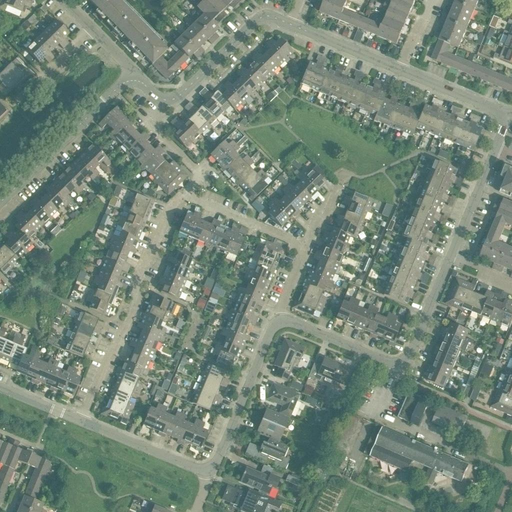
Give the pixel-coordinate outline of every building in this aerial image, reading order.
[(31,5),(19,0),(5,0),(3,5),(5,6),(3,10),(14,14),(16,10),(21,12),(24,13),(26,7),(29,9),(31,5)] [(124,7),(117,0),(88,0),(109,21),(124,7)] [(222,19),(204,0),(196,8),(203,15),(211,22),(216,17),(217,19),(216,20),(219,23),(222,19)] [(226,8),(217,0),(203,0),(204,0),(222,19),(226,16),(223,13),(222,14),(221,13),(226,8)] [(237,5),(232,0),(217,0),(226,8),(231,3),(232,4),(231,6),(233,9),(237,5)] [(339,21),(343,10),(318,0),(318,1),(323,3),(319,13),(339,21)] [(343,10),(347,1),(343,0),(318,0),(343,10)] [(408,16),(412,7),(396,0),(392,0),(391,5),(389,4),(389,3),(386,1),(384,6),(408,16)] [(470,20),(474,11),(449,0),(447,5),(451,6),(452,4),(454,5),(451,12),(470,20)] [(474,11),(478,0),(477,0),(449,0),(474,11)] [(405,26),(408,16),(384,6),(382,11),(385,12),(386,10),(388,11),(385,18),(405,26)] [(123,36),(138,21),(124,7),(109,21),(123,36)] [(358,29),(362,18),(343,10),(339,21),(358,29)] [(466,29),(470,20),(451,12),(448,18),(446,17),(447,16),(443,14),(441,19),(466,29)] [(218,29),(211,22),(203,15),(196,22),(215,41),(218,37),(216,35),(214,36),(213,34),(218,29)] [(377,37),(382,26),(376,24),(362,18),(358,29),(377,37)] [(401,35),(405,26),(385,18),(383,24),(381,23),(382,21),(378,20),(376,24),(382,26),(401,35)] [(462,39),(466,29),(441,19),(440,24),(443,25),(444,23),(446,24),(443,31),(462,39)] [(69,34),(55,21),(49,27),(48,25),(46,26),(65,46),(68,44),(64,39),(69,34)] [(138,51),(153,36),(138,21),(123,36),(138,51)] [(215,41),(196,22),(189,29),(203,44),(208,39),(210,40),(208,42),(211,45),(215,41)] [(65,46),(46,26),(44,28),(46,30),(40,35),(54,49),(58,45),(62,49),(65,46)] [(397,45),(401,35),(382,26),(377,37),(397,45)] [(511,26),(509,33),(504,31),(503,35),(508,37),(508,36),(511,37),(511,26)] [(203,44),(189,29),(182,36),(200,55),(204,52),(201,49),(200,50),(198,49),(203,44)] [(462,39),(443,31),(440,37),(439,36),(439,34),(436,33),(433,38),(449,45),(458,48),(462,39)] [(54,49),(40,35),(35,41),(33,39),(31,41),(51,61),(54,58),(49,53),(54,49)] [(160,57),(167,50),(153,36),(138,51),(152,65),(160,57)] [(200,55),(182,36),(174,44),(180,50),(188,59),(194,53),(195,55),(194,56),(196,59),(200,55)] [(511,37),(508,36),(508,37),(505,45),(500,42),(498,46),(503,48),(504,47),(511,50),(511,37)] [(446,53),(449,45),(433,38),(439,40),(431,59),(442,64),(446,53)] [(293,53),(280,39),(275,44),(271,39),(268,42),(287,62),(289,60),(287,59),(293,53)] [(51,61),(31,41),(30,42),(31,44),(25,50),(34,58),(39,63),(43,59),(48,64),(51,61)] [(287,62),(268,42),(265,45),(269,50),(265,54),(278,67),(284,62),(286,64),(287,62)] [(511,50),(504,47),(503,48),(500,56),(495,54),(493,58),(499,60),(499,59),(511,63),(511,50)] [(34,58),(25,50),(21,54),(29,63),(34,58)] [(174,72),(188,59),(180,50),(167,64),(174,72)] [(278,67),(265,54),(261,58),(256,53),(253,56),(273,76),(274,75),(273,73),(278,67)] [(461,72),(465,61),(446,53),(442,64),(461,72)] [(273,76),(253,56),(250,59),(255,64),(251,68),(264,82),(269,76),(271,78),(273,76)] [(174,72),(167,64),(160,57),(152,65),(166,80),(174,72)] [(29,73),(15,59),(3,71),(22,89),(25,86),(20,81),(29,73)] [(479,79),(484,69),(465,61),(461,72),(479,79)] [(307,94),(316,74),(313,73),(316,66),(309,63),(299,85),(305,88),(304,91),(305,93),(307,94)] [(318,93),(328,71),(321,68),(322,66),(319,65),(318,67),(321,68),(318,75),(316,74),(307,94),(310,95),(312,94),(313,91),(318,93)] [(264,82),(251,68),(246,72),(242,68),(239,71),(258,91),(260,89),(258,87),(264,82)] [(498,87),(503,77),(484,69),(479,79),(498,87)] [(22,89),(3,71),(0,74),(0,91),(5,96),(13,88),(18,93),(22,89)] [(258,91),(239,71),(236,73),(240,78),(236,82),(249,96),(255,90),(257,92),(258,91)] [(326,101),(334,82),(332,81),(335,73),(328,71),(318,93),(324,96),(323,99),(324,101),(326,101)] [(337,101),(347,78),(340,75),(340,74),(338,73),(337,75),(339,76),(337,83),(334,82),(326,101),(328,102),(330,102),(332,99),(337,101)] [(511,92),(511,80),(503,77),(498,87),(511,92)] [(345,109),(353,89),(351,88),(354,81),(347,78),(337,101),(343,103),(342,106),(343,108),(345,109)] [(356,109),(366,86),(359,83),(359,82),(357,81),(356,83),(358,84),(356,90),(353,89),(345,109),(347,110),(349,110),(350,107),(356,109)] [(249,96),(236,82),(232,87),(227,82),(224,85),(244,105),(245,103),(244,101),(249,96)] [(244,105),(224,85),(221,88),(226,92),(221,96),(221,97),(230,106),(234,111),(240,105),(242,106),(244,105)] [(364,117),(372,97),(370,96),(372,89),(366,86),(356,109),(362,111),(361,114),(361,116),(364,117)] [(230,106),(221,97),(221,96),(217,92),(212,96),(204,88),(201,91),(224,115),(226,113),(224,111),(230,106)] [(383,99),(385,94),(377,91),(378,90),(376,89),(375,91),(377,92),(374,98),(372,97),(364,117),(366,118),(368,117),(369,114),(375,117),(373,121),(383,99)] [(224,115),(201,91),(198,94),(206,102),(202,106),(215,120),(221,115),(223,116),(224,115)] [(381,130),(389,110),(387,109),(390,101),(383,99),(373,121),(379,124),(378,127),(379,129),(381,130)] [(392,129),(402,106),(395,104),(395,102),(393,101),(392,103),(394,104),(392,111),(389,110),(381,130),(383,131),(385,130),(386,127),(392,129)] [(215,120),(202,106),(198,111),(189,102),(187,105),(210,129),(211,127),(210,126),(215,120)] [(210,129),(187,105),(184,108),(192,116),(187,121),(201,134),(206,129),(208,131),(210,129)] [(423,136),(431,117),(428,116),(431,108),(424,105),(420,114),(421,114),(415,128),(421,131),(419,134),(420,136),(423,136)] [(400,137),(408,117),(406,116),(409,109),(402,106),(392,129),(398,132),(397,134),(397,136),(400,137)] [(110,128),(123,114),(116,107),(98,125),(102,128),(106,124),(110,128)] [(434,136),(443,113),(436,110),(437,109),(435,108),(434,110),(436,111),(433,118),(431,117),(423,136),(425,137),(427,137),(428,134),(434,136)] [(421,114),(420,114),(414,111),(414,110),(412,109),(411,111),(413,112),(410,119),(408,117),(400,137),(402,138),(404,138),(405,135),(411,137),(415,128),(421,114)] [(442,144),(450,124),(447,123),(450,116),(443,113),(434,136),(440,138),(438,141),(439,143),(442,144)] [(120,132),(131,122),(123,114),(110,128),(114,132),(109,136),(112,139),(120,132)] [(453,144),(462,121),(455,118),(456,117),(454,116),(453,118),(455,119),(452,125),(450,124),(442,144),(444,145),(446,144),(447,142),(453,144)] [(201,134),(187,121),(183,125),(176,118),(173,120),(195,143),(197,141),(195,140),(201,134)] [(131,122),(120,132),(112,139),(114,141),(116,140),(121,145),(135,132),(131,128),(135,123),(132,120),(131,122)] [(195,143),(173,120),(170,123),(177,131),(173,135),(186,149),(192,143),(193,145),(195,143)] [(460,152),(469,132),(466,131),(469,124),(462,121),(453,144),(458,146),(457,149),(458,151),(460,152)] [(472,152),(481,129),(474,126),(475,125),(472,124),(472,126),(474,127),(471,133),(469,132),(460,152),(463,153),(465,152),(466,149),(472,152)] [(127,154),(147,135),(144,132),(139,136),(135,132),(121,145),(127,151),(125,153),(127,154)] [(136,160),(149,147),(145,142),(150,138),(147,135),(127,154),(128,156),(130,154),(136,160)] [(217,163),(235,145),(232,141),(227,146),(223,142),(210,155),(217,163)] [(110,163),(92,145),(87,150),(86,148),(83,150),(98,166),(102,162),(106,167),(110,163)] [(224,170),(238,157),(234,153),(239,148),(235,145),(217,163),(224,170)] [(141,169),(161,149),(158,146),(153,151),(149,147),(136,160),(141,165),(139,167),(141,169)] [(150,175),(164,161),(159,157),(164,152),(161,149),(141,169),(143,171),(145,169),(150,175)] [(98,166),(83,150),(85,152),(78,159),(95,177),(99,174),(94,169),(98,166)] [(232,177),(250,159),(246,156),(242,160),(238,157),(224,170),(225,170),(223,172),(225,175),(227,173),(232,177)] [(95,177),(78,159),(70,166),(68,164),(84,180),(87,176),(92,181),(95,177)] [(239,184),(252,171),(249,167),(253,163),(250,159),(232,177),(239,184)] [(156,184),(175,164),(172,161),(168,166),(164,161),(150,175),(156,180),(154,182),(156,184)] [(457,170),(434,161),(431,167),(428,166),(426,167),(425,169),(445,177),(446,175),(453,178),(457,170)] [(84,180),(68,164),(66,167),(68,169),(63,173),(81,192),(84,188),(80,184),(84,180)] [(167,196),(187,176),(182,171),(180,173),(174,166),(176,164),(175,164),(156,184),(167,196)] [(511,194),(511,172),(510,171),(511,169),(505,166),(501,177),(506,179),(501,190),(511,194)] [(444,180),(445,177),(425,169),(424,171),(425,173),(428,174),(426,180),(448,190),(451,183),(453,183),(454,181),(452,180),(451,182),(444,180)] [(246,192),(264,174),(260,170),(256,175),(252,171),(239,184),(239,185),(237,187),(240,189),(242,187),(246,192)] [(325,184),(312,170),(308,174),(303,170),(300,173),(317,191),(325,184)] [(81,192),(63,173),(58,178),(56,176),(54,179),(56,181),(69,194),(73,190),(77,195),(81,192)] [(317,191),(300,173),(296,177),(301,181),(297,185),(310,198),(317,191)] [(251,201),(267,186),(263,182),(267,178),(264,174),(246,192),(250,197),(248,198),(251,201)] [(448,190),(426,180),(423,186),(420,185),(419,185),(418,188),(437,196),(438,194),(446,197),(448,190)] [(48,188),(66,206),(70,202),(65,198),(69,194),(56,181),(48,188)] [(310,198),(297,185),(293,188),(289,184),(285,187),(303,206),(310,198)] [(57,211),(63,206),(64,208),(66,206),(48,188),(47,186),(44,189),(48,194),(44,198),(57,211)] [(303,206),(285,187),(281,191),(286,195),(282,199),(297,214),(296,213),(303,206)] [(436,199),(437,196),(418,188),(417,190),(417,192),(420,193),(418,199),(441,208),(444,202),(445,202),(446,200),(444,199),(443,201),(436,199)] [(368,208),(371,200),(354,193),(351,199),(345,197),(344,200),(370,211),(370,209),(368,208)] [(150,212),(154,202),(136,195),(134,200),(128,198),(126,202),(150,212)] [(57,211),(44,198),(39,202),(35,198),(32,200),(51,220),(53,219),(51,217),(57,211)] [(297,214),(282,199),(278,203),(274,198),(270,202),(288,220),(293,215),(295,217),(297,214)] [(441,208),(418,199),(416,205),(413,203),(411,204),(410,207),(430,215),(431,212),(438,215),(441,208)] [(51,220),(32,200),(29,203),(33,208),(29,212),(42,226),(48,220),(50,222),(51,220)] [(369,213),(370,211),(344,200),(342,204),(348,207),(346,212),(363,220),(366,212),(369,213)] [(511,214),(511,203),(504,200),(501,205),(501,207),(499,206),(499,204),(496,203),(494,207),(511,214)] [(146,221),(150,212),(126,202),(124,207),(130,209),(128,214),(146,221)] [(288,220),(270,202),(267,205),(271,210),(267,214),(281,227),(288,220)] [(429,217),(430,215),(410,207),(409,209),(410,211),(412,212),(410,218),(433,227),(436,220),(437,221),(438,219),(436,218),(435,220),(429,217)] [(511,226),(511,214),(494,207),(492,212),(495,214),(496,212),(498,213),(497,215),(495,220),(506,224),(511,226)] [(42,226),(29,212),(25,216),(20,212),(17,215),(37,235),(38,233),(37,231),(42,226)] [(187,239),(198,213),(194,212),(193,214),(189,212),(180,233),(186,236),(185,238),(187,239)] [(360,227),(363,220),(346,212),(344,218),(338,215),(336,219),(362,230),(363,228),(360,227)] [(198,241),(205,223),(199,221),(202,215),(198,213),(187,239),(189,240),(190,238),(198,241)] [(142,231),(146,221),(128,214),(126,219),(120,216),(118,221),(142,231)] [(37,235),(17,215),(14,218),(19,222),(14,227),(19,231),(28,240),(33,234),(35,236),(37,235)] [(433,227),(410,218),(406,216),(402,225),(422,234),(423,231),(430,234),(433,227)] [(362,230),(336,219),(334,223),(340,226),(338,231),(350,236),(355,239),(359,231),(361,232),(362,230)] [(206,247),(217,221),(213,220),(210,226),(205,223),(198,241),(205,244),(204,246),(206,247)] [(498,243),(506,224),(495,220),(487,238),(498,243)] [(138,240),(142,231),(118,221),(114,230),(138,240)] [(216,249),(224,231),(218,229),(220,223),(217,221),(206,247),(208,248),(209,246),(216,249)] [(427,239),(421,236),(422,234),(402,225),(401,228),(402,230),(405,231),(402,237),(407,239),(429,248),(425,246),(428,239),(430,240),(430,237),(428,237),(427,239)] [(225,255),(235,229),(232,227),(229,233),(224,231),(216,249),(224,252),(223,254),(225,255)] [(236,257),(243,239),(237,237),(239,231),(235,229),(225,255),(227,256),(228,253),(236,257)] [(347,244),(350,236),(338,231),(332,229),(330,235),(324,232),(322,236),(348,247),(349,244),(347,244)] [(26,254),(7,234),(3,230),(0,233),(8,241),(4,245),(17,259),(23,254),(25,255),(26,254)] [(134,249),(138,240),(114,230),(110,240),(134,249)] [(32,244),(28,240),(19,231),(14,235),(10,231),(7,234),(26,254),(28,252),(26,250),(32,244)] [(347,249),(348,247),(322,236),(321,240),(326,242),(324,248),(342,255),(345,248),(347,249)] [(490,262),(498,243),(487,238),(479,258),(490,262)] [(407,239),(404,245),(401,243),(399,244),(398,246),(418,255),(419,252),(426,255),(429,248),(407,239)] [(136,250),(134,249),(110,240),(110,242),(112,243),(109,250),(126,257),(129,252),(135,254),(136,250)] [(283,257),(285,250),(266,242),(263,248),(257,245),(254,254),(277,264),(280,256),(283,257)] [(497,271),(507,247),(498,243),(490,262),(496,265),(495,266),(493,266),(492,269),(497,271)] [(17,259),(4,245),(0,249),(0,255),(12,268),(13,266),(12,265),(17,259)] [(417,257),(418,255),(398,246),(397,249),(398,251),(401,252),(399,258),(421,267),(424,260),(426,261),(427,259),(425,258),(424,260),(417,257)] [(508,270),(511,260),(511,248),(507,247),(497,271),(501,273),(503,270),(501,269),(502,267),(508,270)] [(339,262),(342,255),(324,248),(322,254),(316,251),(314,255),(340,266),(341,263),(339,262)] [(124,263),(126,257),(109,250),(106,257),(103,257),(103,259),(128,269),(130,266),(124,263)] [(191,269),(194,261),(176,254),(174,260),(168,257),(166,261),(192,272),(193,270),(191,269)] [(273,274),(277,264),(254,254),(251,260),(257,262),(255,267),(273,274)] [(12,268),(0,255),(0,271),(2,274),(8,268),(10,269),(12,268)] [(340,266),(314,255),(313,259),(319,261),(316,267),(334,274),(337,267),(339,268),(340,266)] [(421,267),(399,258),(396,263),(393,262),(391,263),(390,265),(410,274),(411,271),(419,274),(421,267)] [(128,269),(103,259),(102,261),(104,262),(101,269),(118,277),(121,271),(127,273),(128,269)] [(192,272),(166,261),(165,265),(168,267),(166,272),(186,280),(189,273),(191,274),(192,272)] [(409,276),(410,274),(390,265),(389,268),(390,270),(393,271),(391,276),(414,286),(416,279),(418,280),(419,277),(417,277),(416,279),(409,276)] [(269,284),(273,274),(255,267),(253,272),(247,269),(245,274),(269,284)] [(331,281),(334,274),(316,267),(314,272),(308,270),(306,274),(309,275),(332,285),(333,282),(331,281)] [(116,282),(118,277),(101,269),(98,277),(96,276),(95,278),(118,288),(120,289),(122,285),(116,282)] [(183,288),(186,280),(166,272),(164,278),(160,276),(159,280),(184,291),(185,289),(183,288)] [(265,293),(269,284),(245,274),(243,278),(249,281),(247,286),(265,293)] [(332,285),(309,275),(305,284),(322,291),(324,286),(330,289),(332,285)] [(414,286),(391,276),(388,282),(386,281),(384,282),(383,284),(403,292),(404,290),(411,293),(414,286)] [(114,297),(118,288),(95,278),(93,283),(99,285),(97,290),(114,297)] [(461,311),(470,287),(462,283),(463,281),(456,278),(445,304),(461,311)] [(183,293),(184,291),(159,280),(157,284),(163,286),(160,292),(178,300),(181,292),(183,293)] [(320,296),(322,291),(305,284),(300,296),(323,306),(326,299),(320,296)] [(408,298),(401,295),(403,292),(383,284),(382,286),(382,288),(385,290),(383,296),(406,305),(409,298),(410,298),(411,296),(409,295),(408,298)] [(471,312),(478,295),(473,292),(475,287),(471,285),(470,287),(461,311),(463,312),(464,309),(471,312)] [(261,302),(265,293),(247,286),(245,290),(240,288),(238,292),(261,302)] [(110,307),(114,297),(97,290),(95,295),(89,292),(87,297),(110,307)] [(480,318),(490,293),(486,291),(484,297),(478,295),(471,312),(478,315),(477,318),(480,318)] [(263,303),(261,302),(238,292),(237,295),(239,296),(236,303),(253,310),(256,305),(262,307),(263,303)] [(490,320),(497,303),(492,300),(494,294),(490,293),(480,318),(482,319),(483,317),(490,320)] [(171,315),(175,305),(152,295),(148,305),(171,315)] [(320,313),(323,306),(300,296),(297,302),(295,301),(292,308),(312,317),(318,319),(320,313)] [(106,316),(110,307),(87,297),(85,301),(91,304),(89,309),(106,316)] [(345,323),(355,300),(350,298),(348,304),(342,302),(335,319),(345,323)] [(499,326),(509,301),(505,299),(503,305),(497,303),(490,320),(497,323),(496,325),(499,326)] [(354,327),(362,310),(357,308),(359,302),(355,300),(345,323),(354,327)] [(509,328),(511,321),(511,308),(510,308),(511,304),(511,301),(509,301),(499,326),(501,327),(502,325),(509,328)] [(251,316),(253,310),(236,303),(233,310),(231,309),(230,312),(255,322),(257,318),(251,316)] [(171,315),(148,305),(144,315),(162,322),(164,317),(170,320),(171,315)] [(364,331),(373,308),(369,306),(366,312),(362,310),(354,327),(364,331)] [(372,338),(380,317),(376,315),(378,310),(373,308),(364,331),(370,334),(369,336),(372,338)] [(95,325),(98,319),(80,312),(77,320),(75,319),(74,321),(100,332),(101,328),(95,325)] [(255,322),(230,312),(229,314),(231,315),(228,322),(245,329),(248,324),(259,328),(260,324),(255,322)] [(382,339),(392,315),(387,313),(385,319),(380,317),(372,338),(375,339),(376,336),(382,339)] [(160,327),(162,322),(144,315),(140,324),(164,334),(166,329),(160,327)] [(393,340),(400,326),(394,323),(397,317),(392,315),(382,339),(389,342),(387,345),(393,348),(396,341),(393,340)] [(100,332),(74,321),(73,323),(75,324),(72,331),(90,339),(92,333),(98,336),(100,332)] [(243,335),(245,329),(228,322),(225,329),(223,328),(222,331),(245,340),(247,341),(249,337),(243,335)] [(164,334),(140,324),(138,323),(136,327),(142,329),(140,335),(157,342),(160,335),(163,336),(164,334)] [(465,339),(468,331),(451,324),(448,330),(442,327),(441,331),(466,342),(467,340),(465,339)] [(88,344),(90,339),(72,331),(69,339),(67,338),(66,340),(92,351),(93,347),(88,344)] [(243,347),(245,340),(222,331),(220,335),(226,338),(224,342),(244,351),(245,348),(243,347)] [(466,342),(441,331),(439,335),(445,337),(443,343),(460,350),(463,343),(466,344),(466,342)] [(155,350),(157,342),(140,335),(138,341),(132,338),(130,342),(156,353),(157,351),(155,350)] [(0,359),(9,363),(18,339),(14,337),(11,343),(7,341),(0,356),(0,359)] [(18,367),(23,355),(26,349),(21,347),(23,341),(18,339),(9,363),(18,367)] [(92,351),(66,340),(65,342),(67,343),(64,351),(82,358),(84,352),(90,354),(92,351)] [(155,355),(156,353),(130,342),(128,346),(134,349),(132,354),(150,362),(153,354),(155,355)] [(242,354),(244,351),(224,342),(222,347),(216,345),(214,349),(237,359),(240,353),(242,354)] [(288,372),(294,359),(299,361),(301,356),(302,356),(303,354),(302,354),(304,349),(287,342),(284,349),(281,348),(273,366),(278,368),(275,377),(286,382),(290,372),(288,372)] [(434,346),(433,350),(459,361),(459,358),(457,358),(460,350),(443,343),(440,349),(434,346)] [(497,357),(502,345),(498,344),(494,355),(497,357)] [(233,369),(237,359),(214,349),(212,354),(218,356),(216,362),(233,369)] [(459,361),(433,350),(431,354),(437,356),(435,362),(452,369),(455,362),(458,363),(459,361)] [(25,377),(35,353),(30,351),(28,357),(23,355),(18,367),(15,373),(25,377)] [(34,383),(42,363),(37,361),(40,355),(35,353),(25,377),(31,379),(30,382),(34,383)] [(147,369),(150,362),(132,354),(130,360),(124,357),(122,361),(125,362),(148,372),(149,370),(147,369)] [(44,385),(54,361),(49,359),(47,365),(42,363),(34,383),(37,385),(38,382),(44,385)] [(342,383),(348,368),(338,364),(337,366),(332,363),(324,359),(320,369),(313,365),(308,377),(321,383),(323,377),(332,381),(332,379),(342,383)] [(52,391),(61,371),(56,369),(58,363),(54,361),(44,385),(50,387),(49,390),(52,391)] [(148,372),(125,362),(121,371),(138,379),(140,374),(146,376),(148,372)] [(449,376),(452,369),(435,362),(432,367),(427,365),(425,369),(451,379),(452,377),(449,376)] [(223,378),(225,372),(208,365),(204,373),(202,372),(201,374),(227,384),(228,381),(223,378)] [(63,392),(72,369),(68,367),(66,373),(61,371),(52,391),(56,392),(57,390),(63,392)] [(73,396),(80,379),(75,377),(77,371),(72,369),(63,392),(73,396)] [(451,379),(425,369),(423,373),(429,375),(427,381),(444,388),(448,381),(450,382),(451,379)] [(136,384),(138,379),(121,371),(117,381),(140,390),(142,386),(136,384)] [(511,375),(504,373),(503,375),(506,376),(503,383),(511,386),(511,375)] [(227,384),(201,374),(200,376),(203,377),(200,384),(217,391),(219,386),(225,388),(227,384)] [(140,390),(117,381),(113,390),(130,398),(132,393),(138,395),(140,390)] [(511,386),(503,383),(500,390),(497,389),(496,392),(511,398),(511,386)] [(177,386),(171,384),(167,393),(173,396),(177,386)] [(215,397),(217,391),(200,384),(196,391),(194,390),(193,393),(219,403),(221,400),(215,397)] [(289,417),(298,395),(272,385),(266,400),(282,406),(279,413),(289,417)] [(128,402),(130,398),(113,390),(109,400),(120,405),(132,410),(134,405),(128,402)] [(418,427),(429,401),(408,392),(397,418),(418,427)] [(511,398),(496,392),(490,407),(511,416),(511,398)] [(217,407),(219,403),(193,393),(192,395),(195,396),(191,403),(209,411),(212,405),(217,407)] [(126,425),(132,410),(120,405),(109,400),(105,409),(103,408),(100,415),(120,423),(126,425)] [(152,430),(163,403),(160,402),(159,405),(157,404),(155,410),(150,408),(142,425),(152,430)] [(161,436),(169,416),(164,414),(167,408),(166,408),(167,405),(163,403),(152,430),(159,432),(157,435),(161,436)] [(459,435),(467,418),(439,406),(432,423),(438,425),(459,435)] [(279,443),(288,419),(266,409),(256,433),(269,439),(279,443)] [(171,437),(181,414),(176,412),(174,418),(169,416),(161,436),(164,438),(165,435),(171,437)] [(179,444),(188,424),(183,422),(186,416),(181,414),(171,437),(177,440),(176,443),(179,444)] [(190,445),(200,422),(195,420),(193,426),(188,424),(179,444),(183,445),(184,443),(190,445)] [(201,447),(207,432),(202,430),(204,424),(200,422),(190,445),(196,448),(195,450),(201,453),(203,448),(201,447)] [(437,451),(408,439),(376,425),(363,454),(407,473),(412,462),(429,469),(437,451)] [(4,466),(14,441),(9,439),(8,443),(10,444),(9,446),(2,443),(0,447),(0,464),(3,466),(4,466)] [(284,458),(288,447),(279,443),(269,439),(266,444),(262,442),(260,448),(249,443),(244,455),(265,464),(267,458),(275,461),(272,467),(284,472),(289,460),(284,458)] [(14,470),(17,461),(20,455),(23,456),(25,452),(15,448),(15,446),(17,447),(19,443),(14,441),(4,466),(14,470)] [(27,465),(31,455),(32,451),(26,449),(25,452),(23,456),(20,455),(17,461),(27,465)] [(461,483),(469,465),(437,451),(429,469),(427,474),(424,480),(423,482),(431,486),(437,472),(444,476),(445,477),(448,478),(449,478),(461,483)] [(31,455),(27,465),(32,468),(35,469),(39,459),(36,457),(31,455)] [(42,482),(50,463),(39,458),(39,459),(35,469),(31,478),(42,482)] [(0,486),(6,489),(13,471),(14,470),(4,466),(3,466),(0,473),(0,486)] [(275,490),(280,479),(269,475),(267,479),(264,478),(265,476),(245,468),(239,482),(259,490),(269,494),(271,488),(275,490)] [(424,480),(427,474),(419,471),(416,477),(424,480)] [(297,486),(299,480),(287,476),(285,481),(297,486)] [(34,501),(42,482),(31,478),(24,496),(34,501)] [(278,509),(281,502),(267,497),(269,494),(259,490),(257,493),(249,489),(246,496),(242,495),(242,496),(238,494),(239,492),(228,487),(222,500),(230,503),(229,506),(240,511),(241,509),(249,511),(262,511),(266,504),(278,509)] [(43,504),(34,501),(24,496),(19,506),(32,511),(46,511),(43,510),(41,511),(40,511),(43,504)]
